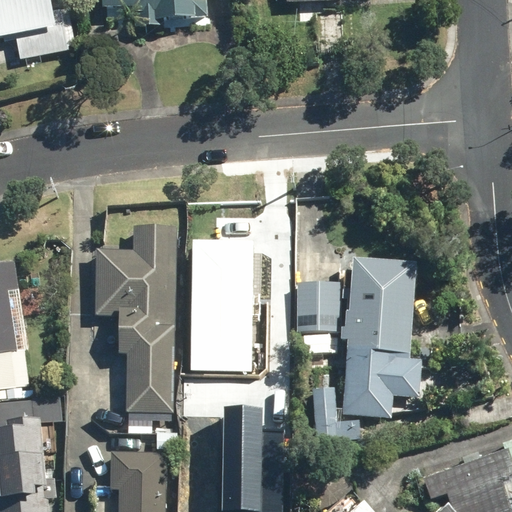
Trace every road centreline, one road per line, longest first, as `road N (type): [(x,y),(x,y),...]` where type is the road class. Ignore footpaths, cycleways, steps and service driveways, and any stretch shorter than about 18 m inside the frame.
road 1 (residential): [(488,122),(93,146),(0,167)]
road 2 (residential): [(511,312),(488,122)]
road 3 (residential): [(480,0),(488,122)]
